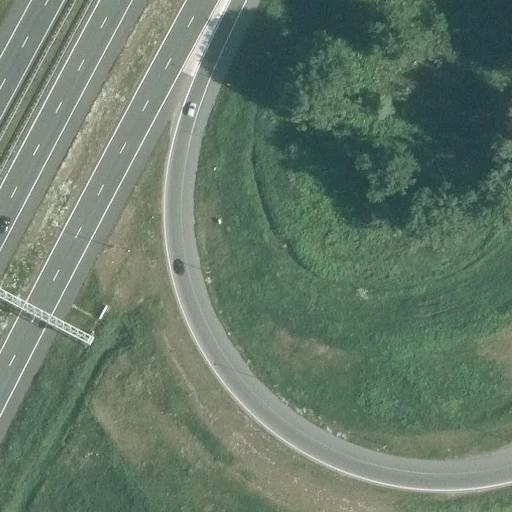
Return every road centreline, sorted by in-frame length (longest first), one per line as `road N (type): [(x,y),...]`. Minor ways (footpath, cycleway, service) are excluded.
road 1 (motorway): [(511,474),(447,481),(361,471),(270,420),(216,361),(185,294),(172,198),(184,123),(235,0)]
road 2 (motorway): [(0,388),(204,0)]
road 3 (motorway): [(0,220),(117,0)]
